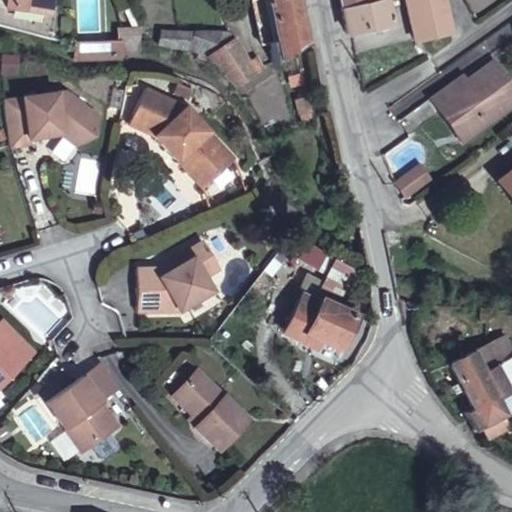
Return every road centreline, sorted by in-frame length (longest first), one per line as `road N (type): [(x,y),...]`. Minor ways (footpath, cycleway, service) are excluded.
road 1 (residential): [(319,0),(388,314),(385,358)]
road 2 (residential): [(234,511),(344,415)]
road 3 (residential): [(511,488),(404,404)]
